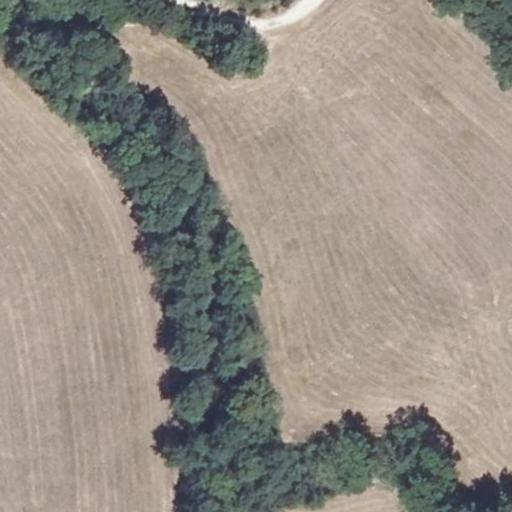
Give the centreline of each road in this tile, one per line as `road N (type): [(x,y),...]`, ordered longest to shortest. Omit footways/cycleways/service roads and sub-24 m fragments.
road 1 (track): [(165,511),(163,378),(94,163),(0,67)]
road 2 (track): [(180,0),(259,31),(278,29),(316,0)]
